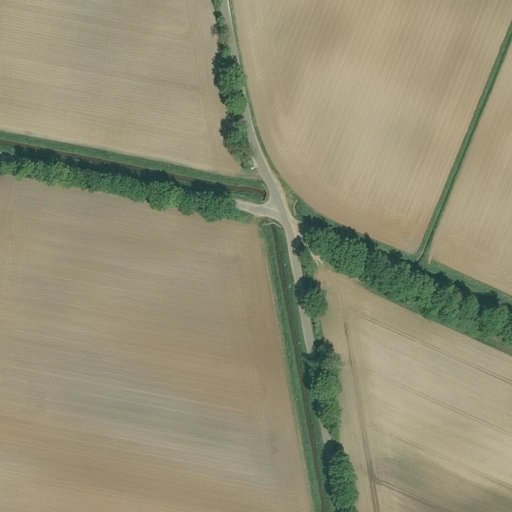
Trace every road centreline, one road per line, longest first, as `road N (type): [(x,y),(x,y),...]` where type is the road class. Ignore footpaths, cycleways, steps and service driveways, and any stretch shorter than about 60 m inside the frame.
road 1 (unclassified): [(281,206),(339,511)]
road 2 (residential): [(281,206),(0,151)]
road 3 (track): [(511,316),(286,223)]
road 4 (unclassified): [(222,0),(247,120),(281,206)]
